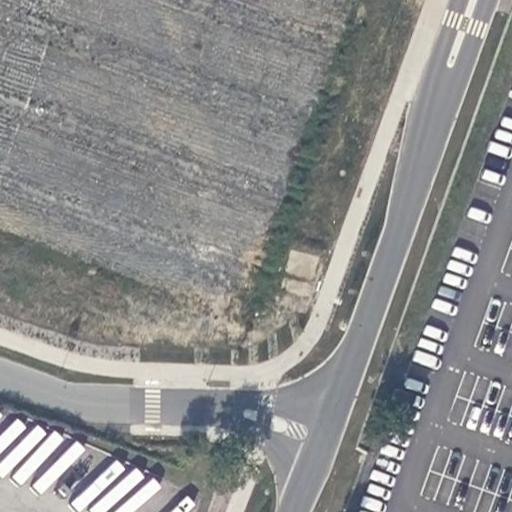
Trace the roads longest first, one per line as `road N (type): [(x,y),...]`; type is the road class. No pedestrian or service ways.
road 1 (unclassified): [(296,511),(345,399),(422,163)]
road 2 (unclassified): [(422,163),(481,0)]
road 3 (unclassified): [(455,0),(419,98),(422,163)]
